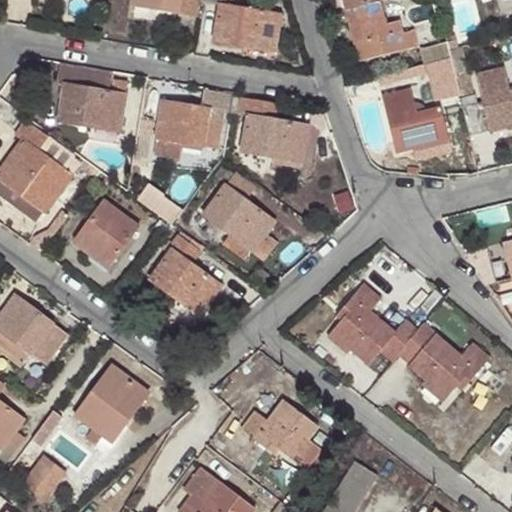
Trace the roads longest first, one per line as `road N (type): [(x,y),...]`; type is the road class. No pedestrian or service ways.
road 1 (residential): [(0,35),(329,90)]
road 2 (residential): [(250,324),(189,380),(0,239)]
road 3 (residential): [(488,511),(250,324)]
road 4 (residential): [(379,204),(511,342)]
road 5 (residential): [(379,204),(250,324)]
road 6 (unknown): [(139,511),(195,425),(198,372)]
road 7 (residential): [(511,172),(379,204)]
road 8 (residential): [(329,90),(353,169),(379,204)]
